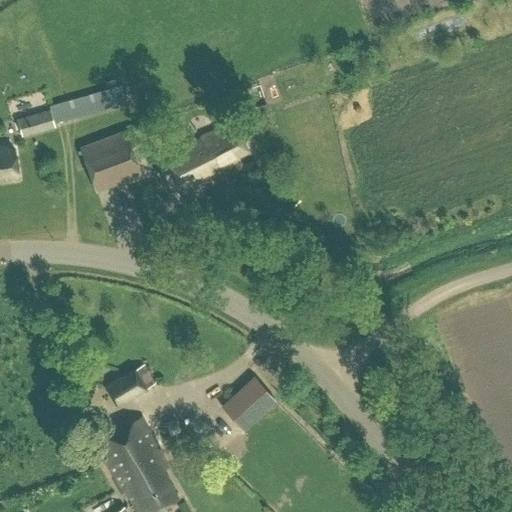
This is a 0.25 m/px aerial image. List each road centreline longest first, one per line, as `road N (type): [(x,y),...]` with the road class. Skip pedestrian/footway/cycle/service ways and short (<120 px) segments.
road 1 (tertiary): [(334,375),(270,325),(194,282),(125,261),(0,252)]
road 2 (unclassified): [(334,375),(427,299),(511,270)]
road 3 (tertiary): [(442,511),(334,375)]
